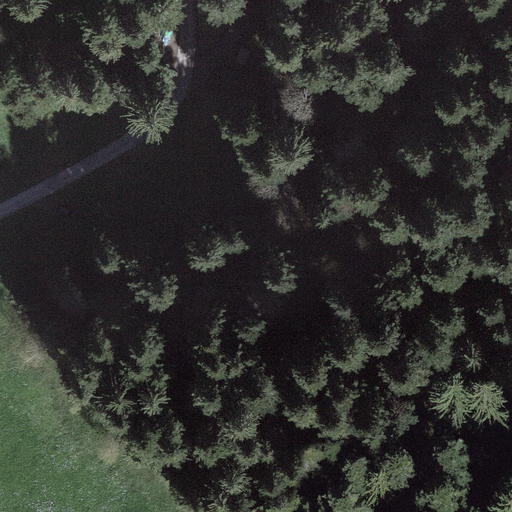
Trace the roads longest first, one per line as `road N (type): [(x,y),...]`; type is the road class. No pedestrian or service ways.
road 1 (track): [(0,212),(127,144),(155,117),(176,69),(185,0)]
road 2 (track): [(246,0),(194,87),(155,117)]
